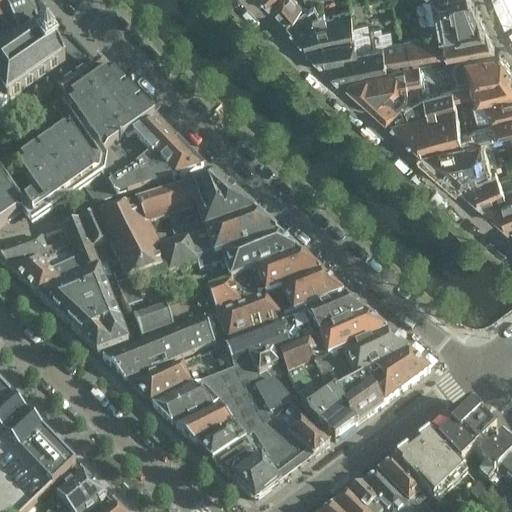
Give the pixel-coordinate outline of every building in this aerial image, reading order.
[(12,0),(13,3),(3,8),(12,25),(17,35),(35,23),(27,0),(12,0)] [(270,0),(267,4),(282,20),(300,6),(295,0),(270,0)] [(301,40),(306,45),(354,36),(350,10),(325,17),(320,3),(316,5),(314,0),(285,23),(301,40)] [(474,0),(431,0),(438,32),(485,25),(474,0)] [(0,1),(0,33),(12,25),(3,8),(0,1)] [(493,45),(485,25),(438,32),(442,54),(493,45)] [(0,105),(63,62),(56,52),(57,50),(48,37),(47,38),(39,28),(0,54),(0,105)] [(427,57),(442,54),(438,32),(424,35),(427,57)] [(424,35),(410,37),(413,60),(427,57),(424,35)] [(356,48),(354,36),(306,45),(318,57),(336,74),(384,65),(381,44),(356,48)] [(399,62),(413,60),(410,37),(395,39),(399,62)] [(381,41),(381,44),(384,65),(399,62),(395,39),(381,41)] [(458,81),(470,78),(511,69),(497,51),(458,57),(454,63),(458,81)] [(106,72),(96,62),(62,85),(70,97),(106,72)] [(349,79),(345,82),(389,121),(406,118),(404,107),(399,102),(405,96),(406,88),(402,67),(349,79)] [(511,91),(511,70),(511,69),(470,78),(475,100),(511,91)] [(93,206),(114,199),(106,187),(133,170),(114,149),(124,143),(156,123),(106,72),(70,97),(34,122),(49,143),(15,166),(41,202),(36,205),(41,212),(79,186),(93,206)] [(467,86),(451,89),(453,100),(469,96),(467,86)] [(461,134),(453,100),(451,89),(424,95),(404,107),(406,118),(389,121),(419,148),(462,140),(461,134)] [(511,91),(475,100),(479,118),(491,116),(511,110),(511,91)] [(32,117),(38,113),(32,104),(26,108),(32,117)] [(511,110),(491,116),(493,125),(470,132),(461,134),(462,140),(487,135),(495,132),(509,129),(511,128),(511,110)] [(174,142),(156,123),(124,143),(114,149),(133,170),(136,168),(150,156),(153,160),(174,142)] [(462,140),(419,148),(457,182),(493,166),(495,164),(490,146),(511,141),(509,129),(495,132),(487,135),(462,140)] [(136,168),(133,170),(106,187),(114,199),(202,171),(174,142),(153,160),(150,156),(136,168)] [(476,199),(503,190),(493,166),(457,182),(476,199)] [(212,180),(188,188),(188,189),(196,209),(197,213),(200,222),(170,233),(174,244),(204,234),(204,233),(252,216),(212,180)] [(0,226),(20,212),(0,183),(0,226)] [(476,199),(506,226),(511,222),(511,186),(503,190),(476,199)] [(196,209),(188,189),(162,197),(169,218),(196,209)] [(162,197),(161,197),(136,206),(144,226),(145,225),(169,218),(162,197)] [(136,206),(134,206),(96,220),(108,245),(115,260),(108,264),(106,265),(112,279),(116,287),(165,270),(157,250),(156,248),(145,225),(144,226),(136,206)] [(275,237),(255,219),(252,216),(204,233),(204,234),(174,244),(157,250),(165,270),(167,276),(196,265),(193,258),(210,252),(212,258),(220,256),(275,237)] [(108,245),(96,220),(81,225),(98,269),(106,265),(108,264),(100,249),(108,245)] [(98,269),(81,225),(62,232),(69,250),(79,278),(98,269)] [(69,250),(62,232),(0,253),(0,263),(9,272),(69,250)] [(256,271),(297,257),(275,237),(220,256),(212,258),(210,252),(193,258),(196,265),(198,271),(223,263),(229,281),(256,271)] [(69,250),(9,272),(36,298),(79,278),(69,250)] [(319,276),(315,273),(297,257),(256,271),(229,281),(207,290),(215,310),(233,303),(235,308),(265,297),(264,296),(319,276)] [(79,278),(36,298),(48,309),(104,283),(112,279),(106,265),(98,269),(79,278)] [(282,320),(341,295),(319,276),(264,296),(265,297),(282,320)] [(48,309),(73,332),(81,340),(98,331),(96,327),(117,317),(104,283),(48,309)] [(130,283),(118,288),(126,310),(139,305),(130,283)] [(235,308),(213,317),(227,341),(282,320),(265,297),(235,308)] [(289,350),(318,338),(366,318),(346,299),(279,326),(289,350)] [(165,306),(133,318),(141,338),(172,326),(165,306)] [(98,331),(81,340),(97,355),(127,343),(117,317),(96,327),(98,331)] [(384,334),(366,318),(318,338),(289,350),(278,355),(283,367),(286,375),(311,366),(311,367),(327,361),(327,359),(332,357),(384,334)] [(204,320),(102,360),(124,382),(215,346),(204,320)] [(250,364),(278,355),(289,350),(279,326),(240,341),(222,348),(231,372),(250,364)] [(311,367),(323,393),(349,382),(348,380),(352,378),(354,383),(362,378),(404,354),(405,353),(384,334),(332,357),(333,358),(327,361),(311,367)] [(382,407),(405,390),(428,373),(405,353),(404,354),(362,378),(382,407)] [(250,364),(257,378),(261,376),(261,378),(283,367),(278,355),(250,364)] [(151,407),(191,385),(182,364),(128,385),(151,407)] [(283,481),(291,475),(312,459),(286,435),(277,427),(275,424),(282,420),(290,412),(292,406),(273,384),(267,387),(261,378),(261,376),(257,378),(250,364),(231,372),(200,384),(223,408),(218,410),(233,428),(238,425),(252,436),(259,447),(263,454),(268,461),(283,481)] [(326,403),(323,393),(311,367),(311,366),(286,375),(286,377),(310,423),(333,444),(355,428),(335,397),(326,403)] [(382,407),(362,378),(354,383),(355,385),(335,397),(355,428),(382,407)] [(151,407),(172,426),(213,408),(192,388),(191,385),(151,407)] [(0,390),(0,511),(26,511),(40,500),(73,468),(60,454),(0,390)] [(464,409),(429,436),(464,473),(472,466),(477,471),(488,484),(493,477),(496,475),(511,458),(511,443),(503,436),(497,442),(492,436),(495,434),(472,409),(467,414),(464,409)] [(175,430),(195,448),(233,428),(218,410),(175,430)] [(286,435),(312,459),(328,447),(300,421),(292,414),(284,422),(292,429),(286,435)] [(233,428),(195,448),(211,463),(244,441),(252,436),(238,425),(233,428)] [(252,436),(244,441),(211,463),(221,473),(251,453),(259,447),(252,436)] [(429,436),(394,462),(421,491),(432,503),(464,473),(429,436)] [(251,453),(221,473),(231,482),(258,464),(251,453)] [(497,499),(511,511),(511,510),(511,458),(496,475),(493,477),(488,484),(500,495),(497,499)] [(268,461),(260,467),(258,464),(231,482),(254,503),(283,481),(268,461)] [(426,511),(414,498),(421,491),(394,462),(377,475),(412,511),(426,511)] [(60,511),(91,486),(78,473),(52,495),(59,503),(47,511),(60,511)] [(375,505),(368,511),(412,511),(377,475),(359,488),(375,505)] [(493,499),(479,485),(470,493),(483,508),(493,499)] [(88,511),(104,499),(93,488),(91,486),(60,511),(88,511)] [(348,496),(363,511),(368,511),(375,505),(359,488),(348,496)] [(363,511),(348,496),(333,507),(337,511),(363,511)]
